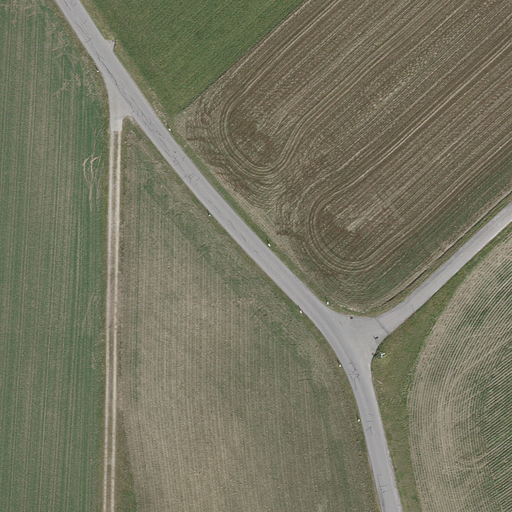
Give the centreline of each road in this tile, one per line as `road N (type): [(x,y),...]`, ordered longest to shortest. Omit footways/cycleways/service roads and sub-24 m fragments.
road 1 (unclassified): [(67,0),(225,214),(355,353),(392,511)]
road 2 (track): [(116,73),(108,511)]
road 3 (track): [(355,353),(511,211)]
